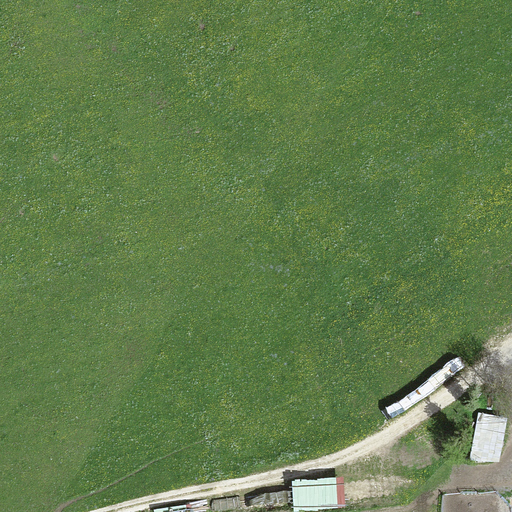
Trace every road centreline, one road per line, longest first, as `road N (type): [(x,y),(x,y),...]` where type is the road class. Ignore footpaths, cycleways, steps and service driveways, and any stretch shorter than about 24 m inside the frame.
road 1 (track): [(511,352),(373,444),(271,480),(436,482)]
road 2 (track): [(271,480),(115,511)]
